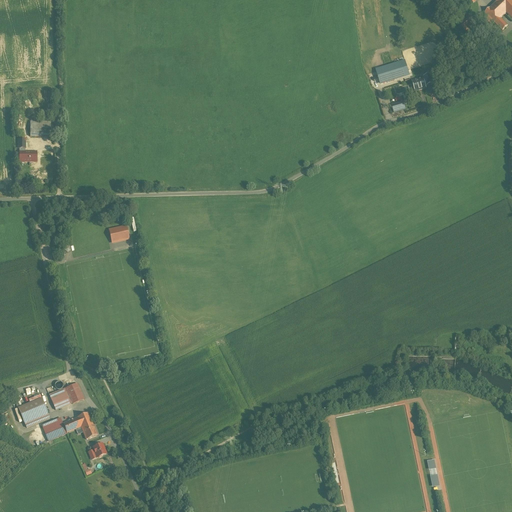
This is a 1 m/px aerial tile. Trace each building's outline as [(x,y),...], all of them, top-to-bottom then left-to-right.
[(511,3),(508,0),(499,0),(485,14),(487,17),(484,20),(491,27),(494,24),(501,32),(507,27),(500,20),(505,15),(511,22),(511,3)] [(466,34),(475,24),(466,15),(456,25),(466,34)] [(396,67),(377,74),(380,84),(407,75),(405,68),(397,70),(396,67)] [(425,88),(424,84),(426,84),(427,83),(426,79),(422,81),(421,79),(412,82),(415,91),(425,88)] [(403,102),(392,105),(394,113),(405,109),(403,102)] [(51,123),(30,122),(30,137),(50,138),(51,123)] [(28,146),(25,146),(25,149),(21,149),(21,165),(31,165),(31,146),(28,146)] [(48,153),(39,152),(39,165),(48,165),(48,153)] [(39,165),(33,165),(33,175),(48,175),(49,165),(48,165),(39,165)] [(126,227),(109,231),(112,243),(117,242),(124,240),(129,239),(126,227)] [(58,382),(57,383),(56,384),(55,385),(55,386),(55,387),(55,388),(56,389),(57,390),(58,390),(59,390),(60,390),(61,390),(62,389),(62,388),(63,388),(63,387),(63,386),(63,385),(63,384),(62,384),(62,383),(61,383),(60,382),(59,382),(58,382)] [(77,384),(65,389),(66,389),(72,404),(72,405),(84,400),(77,384)] [(72,404),(66,389),(64,390),(70,405),(72,404)] [(64,390),(49,396),(55,411),(70,405),(64,390)] [(42,399),(18,409),(24,423),(47,414),(42,399)] [(47,414),(24,423),(26,429),(50,419),(47,414)] [(47,431),(44,432),(48,441),(81,428),(92,423),(88,414),(77,418),(77,419),(63,425),(47,431)] [(61,419),(45,425),(47,431),(63,425),(61,419)] [(92,423),(81,428),(86,441),(97,436),(92,423)] [(36,432),(35,432),(34,432),(33,433),(32,433),(31,434),(30,435),(30,436),(30,437),(29,439),(30,440),(30,441),(31,442),(32,443),(32,444),(33,444),(34,445),(35,445),(37,445),(38,445),(39,445),(39,444),(40,444),(41,443),(42,442),(43,441),(43,440),(43,439),(43,438),(43,437),(42,436),(42,435),(41,434),(40,433),(39,432),(38,432),(37,432),(36,432)] [(102,445),(93,448),(94,451),(89,453),(92,461),(98,458),(99,458),(102,458),(102,456),(106,455),(102,445)]
